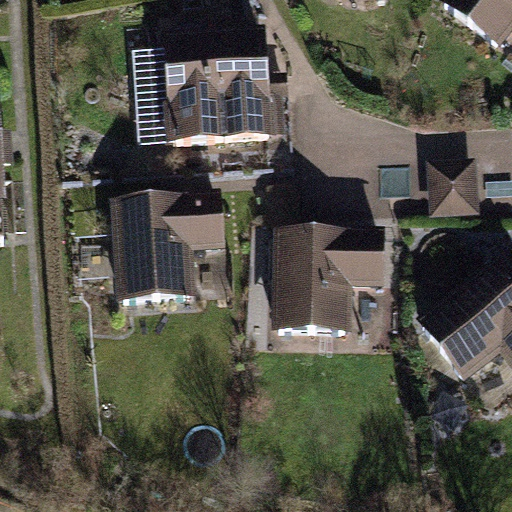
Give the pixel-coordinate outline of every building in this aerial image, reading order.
[(511,0),(451,0),(445,8),(497,47),(511,27),(511,0)] [(168,47),(174,146),(269,141),(263,41),(206,44),(205,25),(181,26),(182,46),(168,47)] [(466,171),(434,172),(437,213),(469,211),(466,171)] [(218,204),(118,210),(124,305),(190,301),(187,251),(221,249),(218,204)] [(381,241),(281,240),(280,335),(345,335),(345,287),(380,288),(381,241)] [(511,288),(499,272),(423,330),(463,381),(502,351),(511,363),(511,288)]
